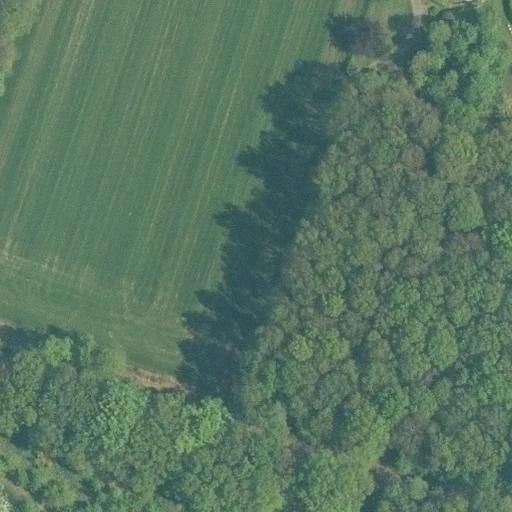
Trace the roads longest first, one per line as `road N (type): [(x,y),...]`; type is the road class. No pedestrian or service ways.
road 1 (unclassified): [(0,365),(506,511)]
road 2 (track): [(237,439),(363,78),(417,34),(418,0)]
